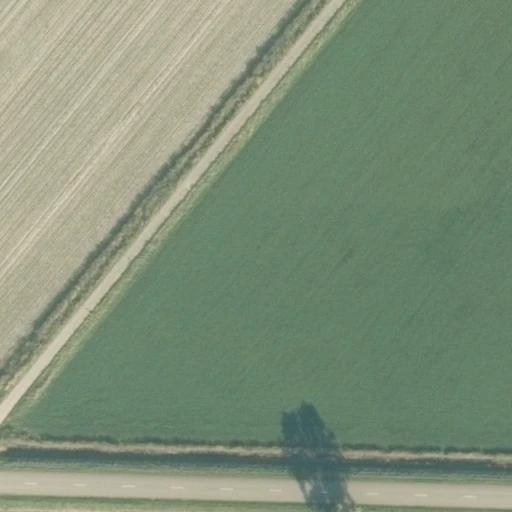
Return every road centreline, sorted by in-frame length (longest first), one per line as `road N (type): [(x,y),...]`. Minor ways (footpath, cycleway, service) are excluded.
road 1 (unclassified): [(0,417),(345,0)]
road 2 (secondary): [(511,498),(0,485)]
